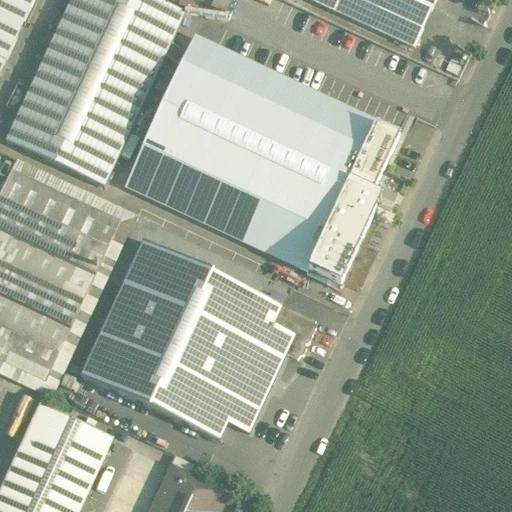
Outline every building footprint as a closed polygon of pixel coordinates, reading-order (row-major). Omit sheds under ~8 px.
[(0,0),(0,73),(34,0),(0,0)] [(184,16),(151,0),(71,0),(22,108),(5,144),(103,190),(176,33),(184,16)] [(436,0),(304,0),(414,50),(436,0)] [(308,273),(308,272),(376,127),(376,126),(194,41),(125,188),(308,273)] [(376,127),(308,272),(341,287),(371,222),(366,221),(375,202),(370,200),(387,165),(399,138),(376,127)] [(120,224),(11,173),(0,196),(0,363),(45,385),(120,224)] [(281,309),(143,244),(80,380),(218,445),(226,426),(248,436),(285,357),(297,362),(298,360),(302,358),(305,352),(304,348),(308,346),(315,330),(314,326),(315,324),(281,309)] [(39,408),(0,492),(0,511),(79,511),(112,442),(39,408)] [(196,469),(174,459),(169,469),(191,479),(196,469)] [(217,511),(225,496),(172,472),(162,493),(153,511),(217,511)]
